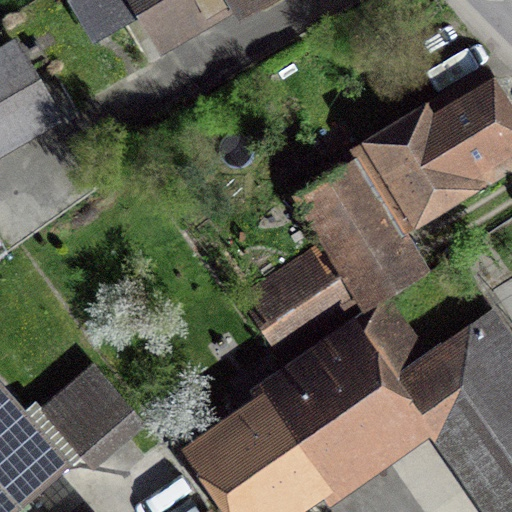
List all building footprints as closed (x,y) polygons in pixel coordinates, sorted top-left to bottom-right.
[(94,39),(123,22),(119,15),(135,5),(157,42),(228,0),(239,0),(244,8),(257,0),(73,0),(72,1),(94,39)] [(0,54),(0,147),(57,114),(17,45),(0,54)] [(239,293),(281,355),(362,308),(334,262),(365,243),(359,234),(389,215),(395,224),(511,152),(511,109),(491,76),(298,195),(326,240),(239,293)] [(398,438),(428,417),(493,511),(511,511),(511,341),(497,317),(429,363),(386,298),(321,341),(334,360),(194,459),(230,511),(268,511),(391,427),(398,438)] [(47,412),(77,447),(90,461),(138,419),(95,370),(47,412)] [(77,447),(47,412),(36,400),(24,411),(0,383),(0,511),(2,511),(65,457),(77,447)]
